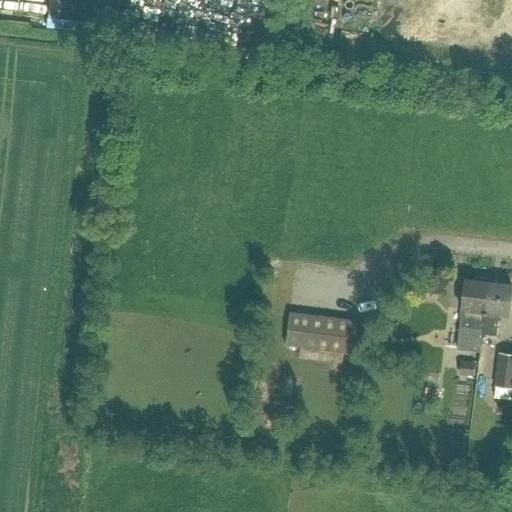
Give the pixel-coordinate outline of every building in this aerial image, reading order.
[(482,334),(489,283),(465,280),(461,310),(462,310),(457,349),(480,352),(482,334)] [(482,334),(495,336),(498,315),(508,316),(511,287),(511,285),(489,283),(482,334)] [(358,356),(362,322),(290,313),(285,346),(358,356)] [(511,355),(499,353),(495,386),(511,388),(511,355)] [(474,376),(476,363),(461,361),(460,374),(474,376)] [(507,426),(511,396),(511,389),(499,387),(493,424),(507,426)]
